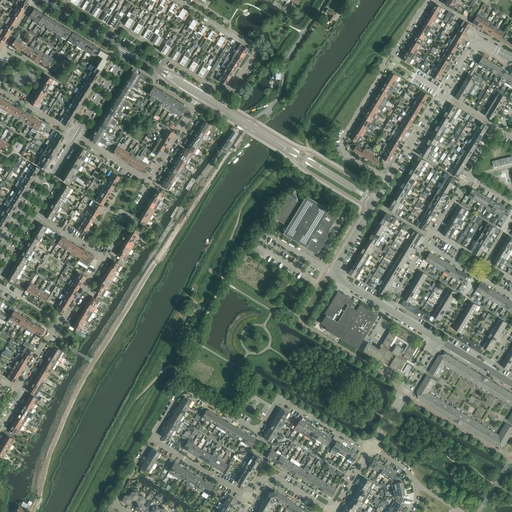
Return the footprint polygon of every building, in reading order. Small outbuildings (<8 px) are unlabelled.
[(28,5),(26,4),(19,0),(17,0),(15,4),(17,5),(25,10),(28,5)] [(86,0),(87,0),(85,0),(83,0),(80,6),(84,9),(89,0),(86,0)] [(91,3),(92,0),(89,0),(84,9),(89,12),(93,4),(91,3)] [(161,11),(164,7),(166,9),(171,1),(168,0),(165,0),(159,10),(161,11)] [(456,7),(459,8),(460,7),(448,0),(445,0),(445,1),(448,2),(446,3),(445,3),(445,4),(453,9),(455,7),(456,7)] [(169,11),(167,15),(169,16),(176,4),(171,1),(166,9),(169,11)] [(98,2),(96,6),(93,4),(89,12),(93,15),(100,3),(98,2)] [(100,9),(102,5),(100,3),(93,15),(98,18),(103,10),(100,9)] [(170,17),(173,13),(176,15),(180,7),(176,4),(169,16),(170,17)] [(440,6),(437,4),(434,9),(441,13),(443,8),(440,6)] [(25,10),(17,5),(15,10),(22,14),(25,10)] [(178,16),(176,20),(178,21),(185,10),(180,7),(176,15),(178,16)] [(22,14),(15,10),(12,8),(9,13),(13,15),(19,19),(22,14)] [(107,8),(105,12),(103,10),(98,18),(103,20),(109,9),(107,8)] [(337,14),(328,8),(325,12),(330,15),(327,20),(331,23),(337,14)] [(34,9),(29,17),(34,20),(39,12),(34,9)] [(109,14),(112,10),(109,9),(103,20),(107,23),(112,16),(109,14)] [(441,13),(434,9),(431,13),(438,17),(437,18),(440,20),(441,18),(438,16),(441,13)] [(180,23),(182,19),(185,20),(190,13),(185,10),(178,21),(180,23)] [(39,12),(34,20),(32,22),(37,25),(43,15),(39,12)] [(117,13),(114,17),(112,16),(107,23),(112,26),(119,15),(117,13)] [(438,17),(431,13),(428,18),(435,22),(437,18),(438,17)] [(478,13),(476,16),(477,17),(473,23),(477,26),(483,17),(478,13)] [(126,16),(122,23),(127,26),(133,15),(131,14),(129,17),(126,16)] [(13,15),(11,18),(9,17),(7,20),(16,25),(19,19),(13,15)] [(42,28),(43,25),(48,17),(43,15),(37,25),(42,28)] [(123,18),(119,15),(112,26),(116,29),(123,18)] [(133,20),(136,16),(133,15),(127,26),(131,29),(136,21),(133,20)] [(43,25),(48,28),(53,20),(48,17),(43,25)] [(191,17),(186,25),(189,27),(186,31),(188,32),(196,20),(191,17)] [(483,17),(477,26),(482,29),(486,22),(485,21),(487,19),(488,20),(488,19),(483,17)] [(435,22),(428,18),(425,23),(432,27),(432,28),(434,29),(435,27),(433,26),(435,22)] [(141,19),(138,23),(136,21),(131,29),(136,32),(143,20),(141,19)] [(491,25),(493,22),(488,19),(488,20),(487,19),(485,21),(486,22),(482,29),(487,32),(491,25)] [(5,23),(7,24),(5,27),(12,31),(16,25),(7,20),(5,23)] [(51,33),(52,31),(57,23),(53,20),(48,28),(46,31),(51,33)] [(142,26),(145,22),(143,20),(136,32),(140,35),(145,27),(142,26)] [(190,33),(193,29),(195,31),(200,23),(196,20),(188,32),(190,33)] [(312,30),(318,23),(316,21),(310,29),(312,30)] [(468,23),(467,23),(464,21),(461,25),(468,29),(471,25),(468,23)] [(57,23),(52,31),(57,34),(62,26),(57,23)] [(198,33),(196,37),(198,38),(205,26),(200,23),(195,31),(198,33)] [(432,27),(425,23),(422,27),(429,31),(432,28),(432,27)] [(459,30),(465,34),(468,29),(461,25),(459,24),(456,28),(459,30)] [(150,25),(148,29),(145,27),(140,35),(145,37),(152,26),(150,25)] [(495,27),(491,25),(487,32),(491,35),(496,28),(495,27)] [(496,28),(491,35),(496,38),(500,30),(497,28),(498,26),(496,25),(495,27),(496,28)] [(62,26),(57,34),(61,37),(66,29),(62,26)] [(152,31),(154,27),(152,26),(145,37),(150,40),(154,33),(152,31)] [(199,39),(202,35),(205,37),(209,29),(205,26),(198,38),(199,39)] [(4,30),(1,29),(0,30),(0,31),(8,37),(12,31),(5,27),(4,30)] [(429,31),(422,27),(420,32),(427,36),(426,37),(429,38),(430,36),(427,35),(429,31)] [(66,40),(71,32),(66,29),(61,37),(66,40)] [(207,38),(203,45),(203,44),(201,47),(204,49),(207,43),(214,32),(209,29),(205,37),(207,38)] [(458,31),(456,35),(462,39),(465,34),(459,30),(458,31)] [(501,40),(505,33),(500,30),(496,38),(501,40)] [(0,39),(5,43),(8,37),(0,31),(0,39)] [(159,31),(157,34),(154,33),(150,40),(154,43),(161,32),(159,31)] [(72,32),(68,40),(72,43),(77,35),(72,32)] [(161,37),(163,33),(161,32),(154,43),(159,46),(164,38),(161,37)] [(209,44),(211,40),(214,42),(219,34),(214,32),(207,43),(209,44)] [(429,39),(431,40),(432,38),(430,36),(429,38),(426,37),(427,36),(420,32),(417,36),(427,42),(429,39)] [(217,44),(214,48),(216,49),(223,37),(219,34),(214,42),(217,44)] [(77,46),(82,38),(77,35),(72,43),(77,46)] [(453,39),(460,43),(462,39),(456,35),(454,38),(453,39)] [(17,36),(11,46),(16,49),(20,42),(22,39),(17,36)] [(427,42),(417,36),(414,41),(421,45),(420,46),(423,48),(424,46),(425,46),(427,42)] [(218,50),(220,46),(223,48),(228,40),(223,37),(216,49),(218,50)] [(452,40),(450,44),(457,48),(460,43),(453,39),(454,38),(451,37),(450,39),(452,40)] [(82,49),(86,41),(82,38),(77,46),(82,49)] [(163,42),(158,50),(163,53),(170,41),(168,40),(166,44),(163,42)] [(86,52),(91,44),(86,41),(82,49),(86,52)] [(170,46),(172,43),(170,41),(163,53),(168,55),(172,48),(170,46)] [(421,45),(414,41),(411,46),(418,50),(420,46),(421,45)] [(20,42),(16,49),(20,52),(25,45),(20,42)] [(236,45),(235,44),(234,46),(245,53),(248,48),(238,42),(236,45)] [(447,48),(454,52),(457,48),(450,44),(448,42),(446,46),(448,47),(447,48)] [(91,55),(96,47),(91,44),(86,52),(91,55)] [(25,45),(20,52),(25,55),(29,47),(25,45)] [(29,47),(25,55),(30,58),(35,48),(31,45),(29,47)] [(177,46),(175,50),(172,48),(168,55),(172,58),(179,47),(177,46)] [(232,48),(236,50),(235,53),(242,58),(245,53),(234,46),(232,48)] [(418,50),(411,46),(408,50),(416,54),(415,55),(417,57),(419,55),(416,53),(418,50)] [(445,53),(451,57),(454,52),(447,48),(448,47),(446,46),(444,48),(442,52),(445,53)] [(96,57),(97,54),(100,49),(96,47),(91,55),(96,57)] [(179,52),(181,48),(179,47),(172,58),(177,61),(181,54),(179,52)] [(35,48),(30,58),(34,61),(40,51),(35,48)] [(97,54),(103,57),(96,67),(101,70),(108,60),(106,59),(108,54),(100,49),(97,54)] [(416,54),(408,50),(406,55),(413,59),(415,61),(417,57),(415,55),(416,54)] [(40,51),(34,61),(39,63),(43,56),(45,54),(40,51)] [(186,51),(184,55),(181,54),(177,61),(182,64),(188,53),(186,51)] [(188,58),(190,54),(188,53),(182,64),(186,67),(191,59),(188,58)] [(233,56),(229,53),(228,55),(240,62),(242,58),(235,53),(233,56)] [(445,53),(442,57),(442,58),(448,62),(451,57),(445,53)] [(227,57),(231,59),(229,62),(237,67),(240,62),(228,55),(227,57)] [(406,62),(410,64),(413,59),(406,55),(403,60),(406,62)] [(439,62),(446,66),(448,62),(442,58),(442,57),(440,55),(439,57),(441,59),(439,62)] [(43,56),(39,63),(43,66),(48,59),(43,56)] [(48,59),(43,66),(48,69),(54,59),(49,56),(48,59)] [(196,57),(193,61),(191,59),(186,67),(191,70),(198,58),(196,57)] [(478,64),(483,67),(488,60),(483,57),(478,64)] [(197,63),(200,60),(198,58),(191,70),(195,72),(200,65),(197,63)] [(487,72),(488,70),(492,62),(488,60),(483,67),(482,69),(487,72)] [(227,65),(223,62),(222,64),(234,72),(237,67),(229,62),(227,65)] [(439,62),(437,66),(436,67),(443,71),(446,66),(439,62)] [(492,72),(497,65),(492,62),(488,70),(492,72)] [(205,63),(202,67),(200,65),(195,72),(200,75),(207,64),(205,63)] [(207,69),(209,65),(207,64),(200,75),(205,78),(209,71),(207,69)] [(221,66),(225,69),(223,71),(231,76),(234,72),(222,64),(221,66)] [(436,68),(433,72),(440,76),(443,71),(436,67),(437,66),(434,64),(433,66),(436,68)] [(497,75),(501,68),(497,65),(492,72),(496,75),(495,77),(497,78),(498,76),(497,75)] [(101,70),(96,67),(93,66),(90,70),(98,75),(101,70)] [(272,72),(272,78),(274,79),(275,79),(276,79),(278,79),(281,79),(282,67),(275,66),(275,73),(272,72)] [(479,80),(476,78),(477,77),(475,76),(472,74),(475,70),(473,68),(466,79),(476,84),(479,80)] [(506,72),(506,71),(501,68),(497,75),(498,76),(501,78),(502,78),(505,72),(506,72)] [(98,75),(90,70),(88,75),(96,80),(98,75)] [(142,80),(144,78),(139,75),(136,73),(132,70),(129,75),(139,81),(141,79),(142,80)] [(428,75),(434,78),(437,80),(440,76),(433,72),(431,70),(428,75)] [(222,74),(218,72),(217,74),(228,81),(231,76),(223,71),(222,74)] [(399,77),(395,74),(396,74),(392,72),(389,77),(396,81),(399,77)] [(501,78),(501,79),(505,82),(503,84),(505,85),(507,83),(506,82),(510,75),(506,72),(505,72),(502,78),(501,78)] [(96,80),(88,75),(85,73),(82,78),(85,80),(93,84),(96,80)] [(215,79),(225,85),(228,81),(217,74),(216,75),(217,76),(215,79)] [(54,80),(47,75),(44,80),(51,84),(54,80)] [(139,85),(137,84),(139,81),(129,75),(126,80),(138,87),(139,85)] [(396,81),(389,77),(387,82),(394,86),(393,87),(395,88),(397,86),(394,85),(396,81)] [(476,84),(466,79),(464,83),(471,88),(471,87),(474,88),(476,84)] [(51,84),(44,80),(41,85),(49,89),(51,84)] [(93,84),(85,80),(82,84),(90,89),(93,84)] [(132,86),(137,89),(138,87),(126,80),(123,84),(131,89),(132,86)] [(394,86),(387,82),(384,86),(393,92),(395,88),(393,87),(394,86)] [(461,88),(468,92),(470,94),(474,88),(471,87),(471,88),(464,83),(461,88)] [(90,89),(82,84),(79,89),(87,94),(90,89)] [(134,94),(129,91),(131,89),(123,84),(120,89),(132,96),(134,94)] [(49,89),(41,85),(38,89),(46,94),(49,89)] [(393,92),(384,86),(381,91),(388,95),(387,96),(390,98),(391,96),(393,92)] [(151,96),(149,100),(151,101),(158,89),(153,87),(149,94),(151,96)] [(465,97),(468,92),(461,88),(458,93),(465,97)] [(46,94),(38,89),(35,94),(43,98),(46,94)] [(87,94),(79,89),(76,93),(84,98),(87,94)] [(127,96),(131,98),(132,96),(120,89),(118,93),(125,98),(127,96)] [(153,103),(155,98),(158,100),(163,92),(158,89),(151,101),(153,103)] [(419,89),(417,93),(420,94),(419,95),(426,99),(429,94),(425,92),(419,89)] [(394,97),(391,96),(390,98),(387,96),(388,95),(381,91),(378,95),(388,102),(390,98),(392,99),(394,97)] [(161,101),(158,106),(160,107),(167,95),(163,92),(158,100),(161,101)] [(502,94),(499,92),(496,97),(503,101),(506,96),(502,94)] [(84,98),(76,93),(73,98),(81,103),(84,98)] [(128,103),(124,101),(125,98),(118,93),(115,98),(127,105),(128,103)] [(468,99),(465,97),(458,93),(455,97),(465,103),(468,99)] [(43,98),(35,94),(33,98),(40,103),(43,98)] [(162,108),(163,108),(165,109),(172,98),(167,95),(160,107),(162,108)] [(388,102),(378,95),(375,100),(382,104),(382,105),(384,107),(385,105),(386,105),(388,102)] [(416,100),(423,104),(426,99),(419,95),(417,99),(416,100)] [(503,101),(496,97),(494,95),(491,100),(500,106),(503,101)] [(414,104),(420,108),(423,104),(416,100),(417,99),(415,97),(413,99),(416,101),(414,104)] [(30,103),(37,108),(40,103),(33,98),(30,103)] [(81,103),(73,98),(71,103),(79,108),(81,103)] [(124,106),(126,107),(127,105),(115,98),(112,103),(122,109),(124,106)] [(168,111),(167,111),(169,113),(177,101),(172,98),(165,109),(168,111)] [(385,107),(387,108),(388,106),(386,105),(385,105),(384,107),(382,105),(382,104),(375,100),(373,105),(380,109),(382,111),(385,107)] [(488,105),(497,110),(500,106),(491,100),(488,105)] [(0,107),(5,111),(9,103),(4,101),(0,107)] [(171,114),(173,112),(175,113),(181,103),(177,101),(169,113),(171,114)] [(9,114),(14,106),(9,103),(5,111),(9,114)] [(79,108),(71,103),(68,107),(76,112),(79,108)] [(122,113),(120,111),(122,109),(112,103),(109,107),(121,115),(122,113)] [(181,114),(186,106),(181,103),(175,113),(178,115),(176,117),(179,118),(181,114)] [(411,109),(417,113),(420,108),(414,104),(411,108),(411,109)] [(459,109),(451,104),(448,109),(456,114),(459,109)] [(377,113),(380,109),(373,105),(370,109),(377,114),(376,115),(379,116),(380,114),(377,113)] [(488,105),(486,108),(486,109),(489,110),(488,111),(495,115),(497,110),(488,105)] [(14,116),(18,109),(14,106),(9,114),(14,116)] [(408,114),(415,118),(417,113),(411,109),(411,108),(409,106),(408,108),(410,110),(408,114)] [(76,112),(68,107),(65,112),(73,117),(76,112)] [(116,114),(120,117),(121,115),(109,107),(106,112),(114,117),(116,114)] [(18,119),(23,112),(18,109),(14,116),(18,119)] [(374,118),(376,115),(377,114),(370,109),(367,114),(374,118)] [(446,112),(445,113),(453,118),(456,114),(448,109),(446,112)] [(487,112),(485,116),(489,118),(492,120),(495,115),(488,111),(489,110),(486,109),(485,110),(487,112)] [(65,112),(63,110),(60,115),(70,121),(73,117),(65,112)] [(23,122),(28,115),(23,112),(18,119),(23,122)] [(117,122),(112,119),(114,117),(106,112),(104,116),(115,124),(117,122)] [(445,114),(443,118),(451,123),(453,118),(445,113),(445,114)] [(374,118),(367,114),(364,119),(371,123),(371,124),(373,125),(374,123),(376,120),(374,118)] [(405,118),(412,122),(415,118),(408,114),(406,117),(405,118)] [(28,125),(32,117),(28,115),(23,122),(28,125)] [(57,120),(67,126),(70,121),(60,115),(57,120)] [(110,123),(114,126),(115,124),(104,116),(101,121),(108,126),(110,123)] [(400,121),(402,123),(409,127),(412,122),(405,118),(406,117),(403,116),(402,118),(400,121)] [(32,128),(37,120),(32,117),(28,125),(32,128)] [(451,123),(443,118),(440,123),(448,128),(451,123)] [(371,123),(364,119),(361,123),(368,127),(371,124),(371,123)] [(37,130),(39,128),(41,125),(42,123),(37,120),(32,128),(37,131),(37,130)] [(111,128),(108,126),(101,121),(98,126),(108,132),(111,128)] [(202,123),(198,121),(197,123),(209,130),(212,125),(204,121),(202,123)] [(481,122),(479,126),(478,127),(485,131),(488,126),(485,124),(481,122)] [(195,125),(200,127),(198,130),(206,135),(209,130),(197,123),(195,125)] [(368,127),(361,123),(359,128),(366,132),(365,133),(367,135),(369,133),(366,131),(368,127)] [(402,123),(400,126),(400,127),(406,131),(409,127),(402,123)] [(437,127),(437,126),(437,127),(445,132),(448,128),(440,123),(437,127)] [(473,130),(476,131),(482,135),(485,131),(478,127),(479,126),(477,124),(475,126),(473,130)] [(397,132),(403,136),(406,131),(400,127),(400,126),(398,125),(397,127),(399,128),(397,132)] [(104,132),(109,135),(110,133),(108,132),(98,126),(95,130),(103,135),(104,132)] [(161,128),(165,130),(163,133),(171,138),(174,133),(166,128),(162,126),(161,128)] [(436,128),(434,132),(442,137),(445,132),(437,127),(436,128)] [(356,132),(355,132),(362,136),(363,137),(365,133),(366,132),(359,128),(356,132)] [(105,140),(104,139),(106,137),(103,135),(95,130),(92,135),(104,142),(105,140)] [(197,133),(192,130),(191,132),(203,139),(206,135),(198,130),(197,133)] [(226,152),(232,142),(237,134),(234,131),(221,149),(226,152)] [(476,131),(473,135),(473,136),(480,140),(482,135),(476,131)] [(64,136),(56,132),(53,136),(61,141),(64,136)] [(190,134),(194,137),(193,139),(200,144),(203,139),(191,132),(190,134)] [(351,139),(358,143),(359,142),(359,141),(362,136),(355,132),(351,139)] [(394,137),(401,141),(403,136),(397,132),(395,136),(394,137)] [(442,137),(434,132),(431,137),(439,142),(442,137)] [(162,136),(158,133),(156,135),(168,142),(171,138),(163,133),(162,136)] [(391,141),(398,145),(401,141),(394,137),(395,136),(392,134),(391,136),(389,140),(391,141)] [(470,141),(477,145),(480,140),(473,136),(473,135),(471,134),(470,136),(472,137),(470,141)] [(99,142),(103,144),(104,142),(92,135),(89,140),(97,144),(99,142)] [(155,137),(158,138),(156,141),(165,147),(168,142),(156,135),(155,137)] [(61,141),(53,136),(51,141),(59,146),(61,141)] [(429,140),(428,141),(437,146),(439,142),(431,137),(429,140)] [(59,146),(51,141),(48,139),(45,144),(48,146),(56,150),(59,146)] [(191,142),(186,139),(185,141),(197,149),(200,144),(193,139),(191,142)] [(5,152),(10,144),(5,141),(0,149),(5,152)] [(154,144),(152,142),(151,144),(162,151),(165,147),(156,141),(154,144)] [(187,149),(194,153),(197,149),(185,141),(184,143),(188,146),(187,149)] [(391,141),(389,145),(388,146),(395,150),(398,145),(391,141)] [(428,142),(426,146),(434,151),(437,146),(428,141),(428,142)] [(467,145),(474,149),(477,145),(470,141),(468,144),(467,145)] [(117,146),(113,153),(117,156),(125,144),(123,143),(120,147),(117,146)] [(383,149),(388,152),(392,154),(395,150),(388,146),(389,145),(387,143),(385,145),(383,149)] [(462,148),(471,154),(474,149),(467,145),(468,144),(465,143),(464,145),(462,148)] [(124,150),(126,146),(125,144),(117,156),(122,159),(127,151),(124,150)] [(152,151),(159,156),(162,151),(151,144),(150,146),(154,149),(152,151)] [(358,144),(354,151),(361,155),(365,147),(361,145),(360,144),(358,144)] [(56,150),(48,146),(45,150),(53,155),(56,150)] [(436,152),(434,151),(426,146),(423,151),(431,155),(434,157),(436,152)] [(89,152),(81,147),(79,152),(87,157),(89,152)] [(361,155),(361,154),(366,157),(370,150),(371,151),(372,148),(370,147),(369,150),(365,147),(361,155)] [(182,151),(177,148),(176,150),(189,158),(191,158),(192,157),(193,156),(193,155),(192,154),(183,148),(182,151)] [(376,151),(372,148),(371,151),(370,150),(366,157),(370,160),(373,156),(376,151)] [(462,148),(459,152),(460,152),(462,154),(462,155),(468,159),(471,154),(462,148)] [(132,149),(129,153),(127,151),(122,159),(127,162),(134,150),(132,149)] [(53,155),(45,150),(42,155),(50,160),(53,155)] [(133,155),(136,151),(134,150),(127,162),(131,165),(136,157),(133,155)] [(175,152),(179,155),(178,158),(185,162),(188,164),(190,159),(189,158),(176,150),(175,152)] [(421,154),(420,154),(420,155),(428,160),(431,155),(423,151),(421,154)] [(87,157),(79,152),(76,156),(84,161),(87,157)] [(388,152),(386,156),(384,155),(382,156),(382,158),(389,162),(393,155),(392,154),(388,152)] [(466,163),(468,159),(462,155),(462,154),(460,152),(459,154),(456,158),(459,159),(466,163)] [(141,155),(140,156),(137,154),(136,157),(131,165),(136,167),(143,156),(141,155)] [(50,160),(42,155),(39,159),(47,164),(50,160)] [(87,163),(84,161),(76,156),(73,161),(81,166),(84,167),(87,163)] [(145,163),(148,159),(143,156),(136,167),(140,170),(145,163)] [(377,158),(373,156),(370,160),(377,164),(381,158),(380,156),(378,157),(377,158)] [(418,158),(416,161),(424,167),(427,162),(419,156),(418,158)] [(176,160),(172,157),(170,159),(183,167),(185,162),(178,158),(176,160)] [(495,168),(511,163),(511,157),(493,162),(495,168)] [(456,164),(463,168),(466,163),(459,159),(456,158),(454,161),(457,163),(456,164)] [(36,164),(44,169),(47,164),(39,159),(36,164)] [(169,162),(174,164),(172,167),(180,171),(183,167),(170,159),(169,162)] [(148,164),(145,163),(140,170),(145,173),(150,165),(152,161),(150,160),(148,164)] [(81,166),(73,161),(70,166),(78,170),(81,166)] [(424,167),(416,161),(413,166),(421,171),(424,167)] [(453,168),(460,172),(463,168),(456,164),(457,163),(454,161),(453,163),(455,165),(453,168)] [(40,169),(32,164),(29,169),(37,173),(40,169)] [(78,170),(70,166),(67,170),(75,175),(78,170)] [(411,170),(410,171),(419,176),(421,171),(413,166),(411,170)] [(171,169),(166,167),(165,169),(177,176),(180,171),(172,167),(171,169)] [(450,173),(457,177),(460,172),(453,168),(450,173)] [(27,173),(34,178),(37,173),(29,169),(27,173)] [(164,171),(168,174),(167,176),(174,181),(177,176),(165,169),(164,171)] [(75,175),(67,170),(65,175),(73,180),(75,175)] [(410,171),(410,172),(408,175),(416,180),(419,176),(410,171)] [(120,177),(113,172),(110,177),(117,182),(120,177)] [(24,178),(31,182),(34,178),(27,173),(24,178)] [(456,179),(448,174),(445,179),(453,184),(456,179)] [(62,180),(70,184),(73,180),(65,175),(62,180)] [(416,180),(408,175),(405,180),(413,185),(416,180)] [(165,179),(160,176),(159,178),(171,185),(174,181),(167,176),(165,179)] [(107,182),(114,186),(117,182),(110,177),(107,182)] [(21,183),(28,187),(31,182),(24,178),(21,183)] [(162,183),(161,185),(168,190),(171,185),(159,178),(158,180),(162,183)] [(454,184),(453,184),(445,179),(442,184),(451,189),(454,184)] [(403,184),(402,184),(410,190),(413,185),(405,180),(403,184)] [(104,186),(112,191),(114,186),(107,182),(104,186)] [(18,187),(26,192),(28,187),(21,183),(18,187)] [(72,188),(64,183),(61,188),(69,193),(72,188)] [(401,185),(402,186),(399,189),(408,194),(410,190),(402,184),(401,185)] [(447,193),(448,194),(451,189),(442,184),(439,188),(447,193)] [(99,189),(101,191),(109,195),(112,191),(104,186),(102,185),(99,189)] [(15,192),(23,196),(26,192),(18,187),(15,192)] [(434,191),(437,193),(445,198),(447,193),(439,188),(437,187),(434,191)] [(69,193),(61,188),(58,193),(66,197),(69,193)] [(157,190),(153,196),(161,201),(164,194),(166,196),(167,195),(170,197),(171,195),(162,189),(160,192),(157,190)] [(408,194),(399,189),(397,194),(405,199),(408,194)] [(472,189),(470,192),(470,194),(468,193),(466,195),(472,198),(473,199),(477,192),(472,189)] [(98,195),(106,200),(109,195),(101,191),(98,195)] [(13,196),(20,201),(23,196),(15,192),(13,196)] [(477,202),(482,195),(477,192),(473,199),(472,198),(470,201),(472,202),(474,199),(477,202)] [(56,197),(63,202),(66,197),(58,193),(56,197)] [(434,198),(442,203),(445,198),(437,193),(434,198)] [(394,199),(395,199),(402,204),(402,203),(405,199),(397,194),(394,199)] [(7,200),(10,201),(17,206),(20,201),(13,196),(10,195),(7,200)] [(95,200),(103,205),(106,200),(98,195),(95,200)] [(301,204),(297,202),(298,201),(289,195),(275,218),(284,224),(285,223),(288,225),(283,233),(300,244),(319,255),(325,245),(326,247),(327,245),(328,245),(326,244),(331,235),(327,233),(338,215),(306,195),(301,204)] [(482,204),(486,197),(482,195),(477,202),(481,204),(482,204)] [(161,201),(153,196),(150,200),(158,205),(161,201)] [(53,202),(60,207),(63,202),(56,197),(53,202)] [(483,205),(487,207),(491,200),(486,197),(482,204),(481,204),(480,206),(482,207),(483,205)] [(431,202),(439,207),(442,203),(434,198),(431,202)] [(403,204),(402,203),(402,204),(395,199),(392,204),(400,209),(403,204)] [(158,205),(150,200),(147,205),(155,210),(158,205)] [(490,212),(496,203),(491,200),(487,207),(485,210),(489,212),(490,212)] [(10,201),(7,206),(14,210),(17,206),(10,201)] [(50,207),(57,211),(60,207),(53,202),(50,207)] [(102,206),(94,202),(92,207),(99,211),(102,206)] [(440,207),(439,207),(431,202),(428,207),(437,212),(440,207)] [(489,212),(487,214),(488,215),(489,216),(491,213),(494,215),(496,213),(500,206),(496,203),(490,212),(489,212)] [(2,209),(4,210),(11,215),(14,210),(7,206),(5,204),(2,209)] [(389,209),(397,214),(396,215),(399,216),(403,210),(400,209),(392,204),(389,209)] [(155,210),(147,205),(145,209),(153,214),(155,210)] [(467,210),(459,206),(456,210),(464,215),(467,210)] [(501,216),(503,212),(505,209),(500,206),(496,213),(501,216)] [(47,211),(55,216),(57,211),(50,207),(47,211)] [(89,211),(96,216),(99,211),(92,207),(89,211)] [(433,217),(434,217),(437,212),(428,207),(425,212),(433,217)] [(153,214),(145,209),(142,214),(150,219),(153,214)] [(1,215),(9,220),(11,215),(4,210),(1,215)] [(456,210),(454,215),(462,220),(464,215),(456,210)] [(44,216),(52,221),(55,216),(47,211),(44,216)] [(86,216),(93,220),(96,216),(89,211),(86,216)] [(422,216),(431,221),(433,217),(425,212),(422,216)] [(394,218),(387,213),(384,218),(392,223),(394,224),(398,219),(395,217),(394,218)] [(139,219),(147,224),(150,219),(142,214),(139,219)] [(454,215),(453,214),(450,219),(459,225),(461,226),(464,221),(462,220),(454,215)] [(0,216),(0,220),(6,224),(9,220),(1,215),(0,216)] [(83,221),(91,225),(93,220),(86,216),(83,221)] [(420,221),(428,226),(431,221),(422,216),(420,221)] [(388,227),(389,228),(392,223),(384,218),(381,222),(381,223),(388,227)] [(447,224),(448,225),(448,224),(456,229),(459,225),(450,219),(447,224)] [(80,225),(88,230),(91,225),(83,221),(80,225)] [(417,226),(425,231),(428,226),(420,221),(417,226)] [(381,222),(380,222),(377,227),(385,231),(388,227),(381,223),(381,222)] [(48,227),(40,223),(37,228),(45,232),(48,227)] [(496,228),(488,223),(485,228),(493,233),(496,228)] [(448,224),(448,225),(445,229),(453,234),(456,229),(448,224)] [(77,230),(85,234),(88,230),(80,225),(77,230)] [(143,231),(135,226),(132,230),(140,235),(143,231)] [(385,231),(377,227),(374,231),(382,236),(385,231)] [(34,232),(42,237),(45,232),(37,228),(34,232)] [(482,233),(491,237),(493,233),(485,228),(482,233)] [(442,234),(445,236),(450,239),(453,234),(445,229),(442,234)] [(140,235),(132,230),(129,235),(137,240),(140,235)] [(422,235),(414,230),(411,235),(419,240),(422,235)] [(372,235),(371,236),(379,241),(382,236),(374,231),(372,235)] [(491,237),(482,233),(480,231),(478,236),(488,242),(491,237)] [(42,237),(34,232),(32,237),(39,241),(42,237)] [(126,240),(134,245),(137,240),(129,235),(126,240)] [(408,240),(416,244),(419,240),(411,235),(408,240)] [(371,237),(368,241),(377,245),(379,241),(371,236),(371,237)] [(485,247),(488,242),(478,236),(475,241),(477,242),(485,247)] [(39,241),(32,237),(29,241),(36,246),(39,241)] [(62,237),(57,244),(62,247),(66,240),(62,237)] [(66,250),(71,242),(66,240),(62,247),(66,250)] [(123,244),(131,249),(134,245),(126,240),(123,244)] [(405,244),(414,249),(416,244),(408,240),(405,244)] [(503,245),(511,250),(511,248),(511,244),(506,240),(503,245)] [(36,246),(29,241),(26,246),(33,251),(36,246)] [(377,245),(368,241),(366,245),(374,250),(377,245)] [(71,253),(76,245),(71,242),(66,250),(71,253)] [(474,246),(482,251),(485,247),(477,242),(474,246)] [(120,249),(121,249),(129,254),(131,249),(123,244),(120,249)] [(403,249),(411,254),(414,249),(405,244),(403,249)] [(74,258),(76,255),(80,248),(76,245),(71,253),(69,255),(74,258)] [(363,249),(363,250),(371,255),(374,250),(366,245),(363,249)] [(503,245),(500,249),(509,255),(511,250),(503,245)] [(33,251),(26,246),(23,251),(31,255),(33,251)] [(471,251),(479,256),(482,251),(474,246),(471,251)] [(76,255),(80,258),(85,251),(80,248),(76,255)] [(117,255),(121,257),(119,260),(125,264),(127,261),(125,260),(129,254),(121,249),(117,255)] [(400,253),(408,258),(411,254),(403,249),(400,253)] [(497,254),(498,255),(498,254),(506,259),(509,255),(500,249),(497,254)] [(362,251),(360,255),(368,259),(371,255),(363,250),(362,251)] [(31,255),(23,251),(20,255),(28,260),(31,255)] [(83,264),(89,254),(85,251),(80,258),(79,261),(83,264)] [(430,252),(427,257),(425,261),(430,264),(435,255),(430,252)] [(397,258),(405,263),(408,258),(400,253),(397,258)] [(88,267),(94,257),(89,254),(83,264),(88,267)] [(495,259),(503,264),(506,259),(498,254),(498,255),(495,259)] [(30,261),(28,260),(20,255),(17,260),(25,265),(27,266),(30,261)] [(368,259),(360,255),(357,259),(365,264),(368,259)] [(435,266),(440,258),(435,255),(430,264),(435,266)] [(405,263),(397,258),(394,263),(402,268),(405,263)] [(439,269),(444,261),(440,258),(435,266),(439,269)] [(365,264),(357,259),(354,264),(362,269),(365,264)] [(492,264),(500,269),(503,264),(495,259),(492,264)] [(25,265),(17,260),(15,265),(22,269),(25,265)] [(121,265),(124,267),(125,264),(119,260),(117,263),(114,261),(110,267),(118,271),(121,265)] [(444,272),(449,264),(444,261),(439,269),(444,272)] [(402,268),(394,263),(391,267),(400,272),(402,268)] [(362,269),(354,264),(352,268),(360,273),(362,269)] [(449,264),(444,272),(449,275),(454,267),(449,264)] [(22,269),(15,265),(12,269),(19,274),(22,269)] [(110,267),(110,266),(107,271),(115,276),(118,271),(110,267)] [(400,272),(391,267),(389,272),(397,277),(400,272)] [(454,267),(449,275),(453,278),(458,269),(454,267)] [(349,273),(357,278),(360,273),(352,268),(349,273)] [(19,274),(12,269),(9,274),(16,278),(19,274)] [(458,269),(453,278),(458,280),(463,272),(458,269)] [(428,275),(420,270),(417,275),(425,280),(428,275)] [(115,276),(107,271),(104,276),(112,281),(115,276)] [(86,276),(81,273),(79,272),(76,276),(83,281),(86,276)] [(397,277),(389,272),(386,276),(394,281),(397,277)] [(463,283),(468,275),(463,272),(458,280),(463,283)] [(6,279),(16,284),(19,280),(16,278),(9,274),(6,279)] [(414,279),(422,284),(425,280),(417,275),(414,279)] [(83,281),(76,276),(73,281),(80,286),(83,281)] [(112,281),(104,276),(101,280),(109,285),(112,281)] [(394,281),(386,276),(383,281),(391,286),(394,281)] [(422,284),(414,279),(411,284),(419,289),(422,284)] [(30,283),(29,286),(27,289),(26,290),(31,293),(35,286),(37,283),(32,280),(30,283)] [(80,286),(73,281),(71,280),(68,284),(70,286),(78,290),(80,286)] [(98,285),(99,285),(107,290),(109,285),(101,280),(98,285)] [(391,286),(383,281),(380,286),(388,291),(391,286)] [(481,283),(476,291),(480,294),(485,286),(481,283)] [(408,289),(417,294),(419,289),(411,284),(408,289)] [(105,297),(103,296),(107,290),(99,285),(95,291),(99,293),(97,296),(103,300),(105,297)] [(35,296),(40,288),(35,286),(31,293),(35,296)] [(78,290),(70,286),(67,290),(75,295),(78,290)] [(377,291),(386,296),(388,291),(380,286),(377,291)] [(485,297),(490,289),(485,286),(480,294),(485,297)] [(40,299),(44,291),(40,288),(35,296),(40,299)] [(457,293),(449,288),(446,292),(454,297),(457,293)] [(417,294),(408,289),(406,293),(414,298),(417,294)] [(490,300),(495,291),(490,289),(485,297),(490,300)] [(75,295),(67,290),(64,295),(72,300),(75,295)] [(45,302),(49,294),(44,291),(40,299),(45,302)] [(321,324),(326,327),(325,329),(357,349),(377,315),(338,291),(324,314),(326,315),(321,324)] [(494,302),(499,294),(495,291),(490,300),(494,302)] [(443,297),(451,302),(454,297),(446,292),(443,297)] [(403,298),(411,303),(414,298),(406,293),(403,298)] [(499,294),(494,302),(499,305),(504,297),(499,294)] [(72,300),(64,295),(62,300),(69,304),(72,300)] [(99,301),(102,303),(103,300),(97,296),(95,299),(92,297),(88,303),(96,307),(99,301)] [(440,302),(449,307),(451,302),(443,297),(440,302)] [(504,297),(499,305),(504,308),(508,300),(504,297)] [(69,304),(62,300),(59,304),(66,309),(69,304)] [(401,305),(416,314),(417,312),(419,313),(421,310),(404,300),(401,305)] [(478,305),(470,300),(467,305),(475,310),(478,305)] [(88,303),(88,302),(86,305),(83,303),(82,305),(93,312),(96,307),(88,303)] [(189,307),(190,308),(188,313),(192,316),(195,311),(198,312),(200,307),(191,302),(189,307)] [(449,307),(440,302),(438,306),(446,311),(449,307)] [(56,309),(63,314),(66,309),(59,304),(56,309)] [(80,307),(84,309),(82,311),(90,316),(93,312),(82,305),(80,307)] [(464,310),(472,315),(475,310),(467,305),(464,310)] [(446,311),(438,306),(435,311),(443,316),(446,311)] [(432,321),(430,320),(431,317),(421,310),(419,313),(421,314),(420,316),(431,323),(432,321)] [(472,315),(464,310),(461,314),(470,319),(472,315)] [(14,311),(8,321),(10,323),(9,325),(11,326),(13,323),(18,314),(14,311)] [(90,316),(82,311),(79,316),(87,321),(90,316)] [(432,316),(440,321),(443,316),(435,311),(432,316)] [(13,327),(14,324),(17,326),(18,324),(23,316),(18,314),(13,323),(11,326),(13,327)] [(459,319),(467,324),(470,319),(461,314),(459,319)] [(22,327),(27,319),(23,316),(18,324),(22,327)] [(76,321),(77,322),(77,321),(85,326),(87,321),(79,316),(76,321)] [(507,323),(499,318),(496,323),(504,328),(507,323)] [(26,330),(31,322),(27,319),(22,327),(26,330)] [(467,324),(459,319),(456,324),(464,329),(467,324)] [(83,333),(81,332),(85,326),(77,321),(77,322),(73,327),(77,329),(75,332),(78,334),(81,336),(83,333)] [(31,332),(36,324),(31,322),(26,330),(31,332)] [(493,328),(502,332),(504,328),(496,323),(493,328)] [(35,335),(40,327),(36,324),(31,332),(35,335)] [(453,329),(461,333),(464,329),(456,324),(453,329)] [(40,338),(45,330),(40,327),(35,335),(40,338)] [(399,328),(396,334),(390,330),(379,349),(368,343),(363,351),(396,370),(397,368),(401,370),(407,359),(409,360),(417,347),(412,343),(415,338),(399,328)] [(491,332),(499,337),(502,332),(493,328),(491,332)] [(499,337),(491,332),(488,337),(496,342),(499,337)] [(482,347),(461,334),(459,337),(456,336),(455,338),(466,344),(468,342),(472,344),(470,347),(481,354),(482,352),(480,350),(482,347)] [(496,342),(488,337),(485,341),(493,346),(496,342)] [(482,346),(490,351),(493,346),(485,341),(482,346)] [(64,352),(55,346),(52,351),(60,356),(64,358),(65,357),(63,355),(64,352)] [(33,352),(25,347),(23,351),(31,356),(33,352)] [(18,351),(20,352),(21,353),(20,355),(28,360),(31,356),(23,351),(21,351),(19,349),(18,351)] [(51,353),(48,351),(46,353),(58,360),(60,356),(52,351),(51,353)] [(45,356),(48,358),(47,360),(55,365),(58,360),(46,353),(45,356)] [(445,364),(447,365),(452,357),(446,354),(442,355),(445,364)] [(17,360),(25,365),(28,360),(20,355),(17,360)] [(443,366),(445,364),(442,355),(438,356),(435,361),(443,366)] [(503,360),(511,365),(511,364),(511,359),(506,356),(503,360)] [(447,365),(446,366),(452,369),(457,360),(452,357),(447,365)] [(15,364),(23,369),(25,365),(17,360),(15,364)] [(46,362),(42,360),(41,362),(52,369),(55,365),(47,360),(46,362)] [(457,360),(452,369),(457,372),(462,363),(457,360)] [(501,365),(509,370),(511,365),(503,360),(501,365)] [(444,367),(443,366),(435,361),(432,366),(441,372),(444,367)] [(40,365),(43,366),(41,368),(50,373),(52,369),(41,362),(40,365)] [(462,363),(457,372),(462,376),(467,367),(462,363)] [(13,367),(9,364),(8,366),(12,369),(20,374),(23,369),(15,364),(13,367)] [(429,372),(438,377),(441,372),(432,366),(429,372)] [(467,367),(462,376),(467,379),(473,370),(467,367)] [(40,371),(37,369),(36,371),(47,378),(50,373),(41,368),(40,371)] [(9,373),(17,378),(20,374),(12,369),(9,373)] [(473,370),(467,379),(472,382),(478,373),(473,370)] [(34,373),(37,375),(36,377),(44,382),(47,378),(36,371),(34,373)] [(6,378),(15,382),(17,378),(9,373),(6,378)] [(481,375),(478,373),(472,382),(477,385),(483,376),(481,375)] [(436,380),(427,375),(424,380),(433,386),(436,380)] [(483,376),(477,385),(483,388),(488,379),(483,376)] [(35,379),(32,377),(30,380),(42,387),(44,382),(36,377),(35,379)] [(490,380),(488,379),(483,388),(488,391),(493,382),(490,380)] [(29,382),(32,384),(31,386),(39,391),(42,387),(30,380),(29,382)] [(428,391),(429,391),(433,386),(424,380),(420,386),(428,391)] [(493,382),(488,391),(493,394),(498,385),(493,382)] [(498,385),(493,394),(498,398),(504,388),(498,385)] [(28,391),(34,395),(36,396),(39,391),(31,386),(28,391)] [(427,393),(428,391),(420,386),(417,391),(418,395),(427,393)] [(504,388),(498,398),(503,401),(509,392),(504,388)] [(511,393),(509,392),(503,401),(508,404),(511,398),(511,393)] [(429,394),(427,393),(418,395),(419,399),(424,402),(429,394)] [(430,393),(429,394),(424,402),(430,406),(435,396),(430,393)] [(39,399),(31,394),(28,399),(36,404),(39,399)] [(183,397),(180,401),(189,406),(191,407),(194,402),(185,396),(184,398),(183,397)] [(435,396),(430,406),(435,409),(440,400),(435,396)] [(27,401),(24,399),(22,401),(33,408),(36,404),(28,399),(27,401)] [(440,400),(435,409),(440,412),(446,403),(440,400)] [(21,404),(24,405),(23,407),(31,412),(33,408),(22,401),(21,404)] [(178,404),(179,405),(179,406),(186,411),(189,406),(180,401),(178,404)] [(446,403),(440,412),(445,415),(451,406),(446,403)] [(178,408),(177,407),(175,411),(183,416),(186,411),(179,406),(178,408)] [(451,406),(445,415),(450,418),(456,409),(451,406)] [(21,409),(18,407),(17,410),(28,417),(31,412),(23,407),(21,409)] [(281,408),(280,410),(279,409),(277,412),(285,417),(289,412),(281,408)] [(454,420),(455,421),(461,412),(456,409),(450,418),(454,420)] [(15,412),(18,414),(17,416),(25,421),(28,417),(17,410),(15,412)] [(206,410),(202,417),(207,420),(212,412),(209,410),(208,411),(206,410)] [(172,414),(174,415),(173,416),(180,420),(183,416),(175,411),(172,414)] [(215,415),(215,414),(212,412),(207,420),(212,423),(216,416),(215,415)] [(275,416),(276,416),(275,418),(283,422),(285,417),(277,412),(275,416)] [(461,412),(455,421),(461,425),(466,415),(461,412)] [(218,415),(218,416),(216,416),(212,423),(217,426),(222,418),(218,415)] [(462,426),(462,425),(466,427),(471,418),(466,415),(461,425),(462,426)] [(16,418),(13,416),(12,419),(23,425),(25,421),(17,416),(16,418)] [(180,420),(173,416),(172,417),(171,417),(169,420),(179,427),(182,422),(180,420)] [(225,421),(225,420),(222,418),(217,426),(222,429),(226,421),(225,421)] [(285,424),(283,422),(275,418),(274,419),(273,419),(271,422),(280,427),(282,428),(285,424)] [(471,418),(466,427),(471,431),(477,421),(471,418)] [(10,421),(13,423),(12,425),(20,430),(23,425),(12,419),(10,421)] [(306,422),(303,420),(303,421),(300,419),(294,429),(299,433),(301,430),(306,422)] [(167,424),(168,424),(167,426),(174,430),(177,425),(169,420),(167,424)] [(228,421),(227,422),(226,421),(222,429),(227,432),(232,423),(228,421)] [(477,421),(471,431),(476,434),(482,425),(477,421)] [(269,426),(270,426),(269,428),(277,432),(280,427),(271,422),(269,426)] [(308,424),(308,423),(306,422),(301,430),(299,433),(305,436),(311,426),(308,424)] [(234,427),(235,425),(232,423),(227,432),(225,434),(230,436),(236,427),(234,427)] [(511,433),(511,426),(506,423),(503,428),(511,434),(511,433)] [(17,434),(20,430),(12,425),(9,429),(10,430),(8,433),(14,436),(15,433),(17,434)] [(482,425),(476,434),(481,437),(487,428),(482,425)] [(166,427),(165,427),(163,430),(171,435),(174,430),(167,426),(166,427)] [(314,427),(313,427),(311,426),(305,436),(310,439),(316,428),(314,427)] [(238,427),(237,428),(236,427),(230,436),(230,437),(235,440),(236,438),(241,429),(238,427)] [(268,429),(267,428),(265,432),(274,437),(277,432),(269,428),(268,429)] [(318,430),(319,430),(316,428),(310,439),(315,442),(316,439),(321,432),(318,430)] [(487,428),(481,437),(487,440),(492,431),(487,428)] [(499,434),(500,434),(509,439),(511,434),(503,428),(499,434)] [(244,432),(245,431),(241,429),(236,438),(241,441),(246,433),(244,432)] [(162,434),(161,436),(168,440),(171,435),(163,430),(161,433),(162,434)] [(497,435),(497,434),(492,431),(487,440),(492,443),(497,435)] [(263,435),(264,436),(263,438),(271,442),(274,437),(265,432),(263,435)] [(324,433),(323,433),(321,432),(316,439),(321,442),(326,434),(324,433)] [(248,433),(247,434),(246,433),(241,441),(246,444),(251,435),(248,433)] [(15,440),(7,434),(5,437),(1,435),(0,437),(12,444),(15,440)] [(329,437),(329,436),(326,434),(321,442),(329,447),(333,442),(330,441),(331,438),(329,437)] [(500,434),(499,436),(501,446),(505,445),(509,439),(500,434)] [(254,438),(254,437),(251,435),(246,444),(251,447),(255,439),(254,438)] [(499,436),(497,435),(492,443),(497,447),(501,446),(499,436)] [(0,437),(0,440),(2,442),(1,444),(9,449),(12,444),(0,437)] [(189,438),(183,448),(185,449),(184,450),(188,452),(193,444),(194,441),(189,438)] [(336,441),(335,444),(333,442),(329,447),(337,452),(342,444),(340,442),(339,443),(336,441)] [(0,445),(0,449),(7,454),(9,449),(1,444),(0,445)] [(191,454),(192,453),(193,454),(198,447),(193,444),(188,452),(191,454)] [(344,446),(345,445),(342,444),(337,452),(342,455),(347,448),(344,446)] [(195,455),(194,456),(197,458),(202,450),(198,447),(193,454),(195,455)] [(350,449),(347,448),(342,455),(348,458),(352,450),(350,449)] [(152,450),(151,450),(149,453),(157,458),(160,453),(153,449),(152,450)] [(201,460),(202,459),(203,460),(207,452),(202,450),(197,458),(201,460)] [(271,450),(266,457),(271,460),(276,453),(271,450)] [(276,463),(282,453),(277,450),(276,453),(271,460),(276,463)] [(355,452),(352,450),(348,458),(353,461),(357,454),(355,452)] [(204,461),(204,462),(207,464),(212,455),(207,452),(203,460),(204,461)] [(147,456),(148,457),(147,458),(154,463),(157,458),(149,453),(147,456)] [(211,466),(211,465),(213,466),(219,456),(214,453),(212,455),(207,464),(211,466)] [(261,458),(254,453),(251,458),(258,463),(261,458)] [(280,466),(285,458),(287,456),(282,453),(276,463),(280,466)] [(214,466),(213,468),(217,470),(222,461),(223,459),(219,456),(213,466),(214,466)] [(258,463),(251,458),(248,457),(246,462),(255,467),(258,463)] [(146,460),(145,459),(143,463),(151,468),(154,463),(147,458),(146,460)] [(285,469),(290,461),(285,458),(280,466),(285,469)] [(377,460),(376,461),(374,459),(369,467),(374,470),(379,462),(377,460)] [(221,471),(223,472),(227,464),(222,461),(217,470),(220,472),(221,471)] [(290,471),(294,464),(290,461),(285,469),(290,471)] [(255,467),(246,462),(243,466),(253,472),(255,467)] [(381,464),(382,463),(379,462),(374,470),(380,473),(384,466),(381,464)] [(141,466),(142,467),(141,468),(148,473),(151,468),(143,463),(141,466)] [(176,464),(174,463),(168,473),(173,476),(180,465),(176,463),(176,464)] [(294,474),(299,467),(294,464),(290,471),(294,474)] [(183,468),(183,467),(180,465),(173,476),(178,479),(184,469),(183,468)] [(253,472),(243,466),(240,471),(242,472),(250,477),(253,472)] [(387,467),(384,466),(380,473),(381,474),(380,476),(383,478),(384,476),(385,476),(390,468),(387,467)] [(299,477),(304,469),(299,467),(294,474),(299,477)] [(304,469),(299,477),(304,480),(308,472),(310,470),(305,467),(304,469)] [(392,470),(390,468),(385,476),(392,481),(398,477),(393,474),(394,472),(392,470)] [(186,469),(186,470),(184,469),(178,479),(179,480),(180,478),(183,479),(183,478),(185,479),(190,471),(186,469)] [(192,474),(193,473),(190,471),(185,479),(186,480),(185,481),(188,482),(187,484),(188,485),(194,475),(192,474)] [(250,477),(242,472),(239,477),(247,481),(250,477)] [(308,483),(313,475),(308,472),(304,480),(308,483)] [(196,475),(195,476),(194,475),(188,485),(187,486),(192,489),(194,485),(199,477),(196,475)] [(234,480),(244,486),(247,481),(239,477),(237,475),(234,480)] [(313,485),(317,478),(313,475),(308,483),(313,485)] [(202,480),(203,479),(199,477),(194,485),(196,486),(195,487),(198,488),(197,489),(198,490),(204,481),(202,480)] [(374,483),(364,477),(361,482),(371,488),(374,483)] [(402,482),(399,482),(398,477),(392,481),(391,482),(393,490),(395,490),(404,487),(403,485),(402,485),(402,482)] [(317,488),(322,481),(317,478),(313,485),(317,488)] [(206,480),(205,482),(204,481),(198,490),(199,490),(200,490),(202,491),(203,490),(204,491),(209,483),(206,480)] [(322,491),(327,483),(322,481),(317,488),(322,491)] [(358,487),(359,488),(359,487),(366,491),(367,492),(370,494),(372,489),(371,488),(361,482),(358,487)] [(212,486),(213,485),(209,483),(204,491),(205,492),(205,493),(207,494),(207,495),(208,496),(209,494),(214,487),(212,486)] [(327,494),(331,486),(327,483),(322,491),(327,494)] [(332,497),(336,489),(331,486),(327,494),(332,497)] [(359,487),(359,488),(357,492),(367,498),(370,494),(367,492),(366,491),(359,487)] [(404,491),(404,490),(404,487),(395,490),(393,490),(395,498),(397,499),(403,500),(402,494),(405,494),(404,491)] [(132,500),(136,500),(140,493),(138,489),(133,489),(129,495),(132,500)] [(273,504),(277,503),(282,495),(274,491),(274,492),(271,492),(270,492),(265,499),(273,504)] [(235,501),(236,499),(229,495),(226,492),(223,497),(226,500),(234,505),(237,501),(235,501)] [(367,498),(357,492),(354,497),(364,503),(367,498)] [(136,500),(138,504),(143,504),(145,500),(143,496),(140,493),(136,500)] [(129,503),(132,500),(129,495),(125,495),(122,499),(125,503),(129,503)] [(282,506),(286,498),(282,495),(277,503),(282,506)] [(364,503),(354,497),(351,501),(359,506),(361,508),(364,503)] [(291,502),(291,501),(286,498),(282,506),(286,508),(291,502)] [(273,504),(265,499),(263,504),(270,508),(273,504)] [(401,504),(403,500),(397,499),(392,507),(400,511),(402,509),(401,508),(403,506),(401,504)] [(222,504),(230,509),(231,507),(232,508),(234,505),(226,500),(225,501),(224,500),(222,504)] [(355,510),(356,511),(359,506),(351,501),(348,506),(355,510)] [(230,511),(231,511),(230,510),(230,509),(222,504),(219,502),(217,507),(220,509),(224,511),(230,511)] [(286,508),(286,509),(290,511),(295,505),(291,502),(286,508)]
